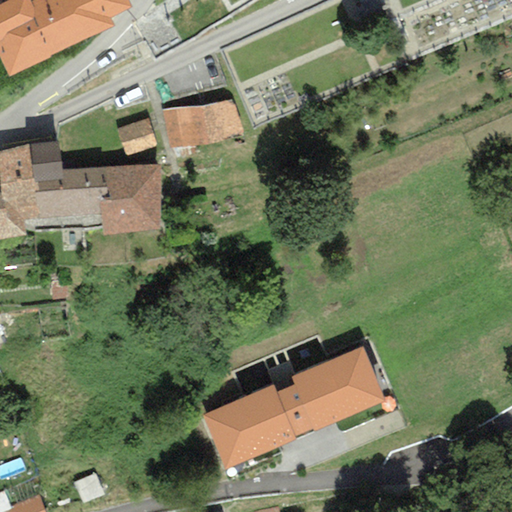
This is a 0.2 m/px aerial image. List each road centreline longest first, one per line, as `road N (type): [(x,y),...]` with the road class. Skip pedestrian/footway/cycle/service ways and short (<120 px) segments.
road 1 (residential): [(0,123),(307,0)]
road 2 (residential): [(126,511),(208,487),(440,471)]
road 3 (residential): [(0,120),(95,49),(139,0)]
